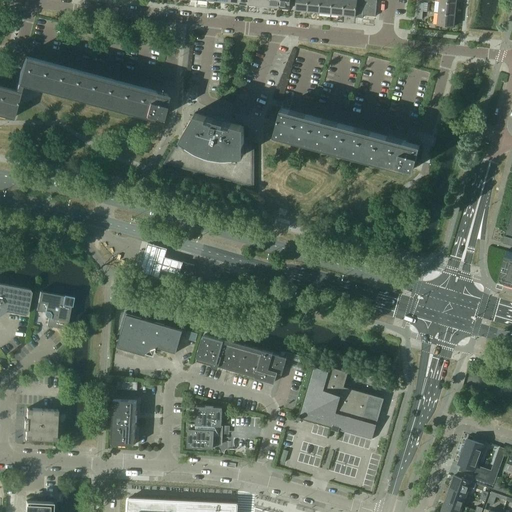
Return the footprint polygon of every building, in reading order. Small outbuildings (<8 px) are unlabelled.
[(279,0),(279,8),(290,9),(290,0),(279,0)] [(296,0),(295,10),(308,11),(308,0),(296,0)] [(308,0),(308,11),(320,12),(320,0),(308,0)] [(320,0),(320,12),(331,14),(332,0),(320,0)] [(332,0),(331,14),(343,15),(345,0),(332,0)] [(345,0),(343,15),(355,16),(356,16),(357,0),(345,0)] [(357,0),(356,16),(355,16),(355,17),(363,18),(364,15),(376,16),(377,0),(357,0)] [(440,1),(439,13),(455,14),(456,2),(440,1)] [(455,14),(439,13),(437,25),(454,27),(455,14)] [(17,82),(22,83),(152,117),(151,118),(152,118),(153,116),(161,118),(165,104),(173,106),(175,99),(174,98),(151,92),(152,89),(150,89),(150,90),(144,88),(25,56),(25,55),(17,82)] [(0,113),(12,117),(12,118),(13,118),(20,92),(0,86),(0,113)] [(403,140),(282,108),(282,107),(281,107),(274,134),(275,134),(404,168),(404,169),(405,169),(406,166),(414,169),(422,141),(413,139),(412,142),(403,140)] [(177,147),(176,146),(167,162),(253,185),(253,142),(244,140),(244,126),(232,122),(231,125),(229,125),(224,124),(225,120),(215,118),(214,121),(209,120),(209,119),(206,119),(207,116),(195,113),(181,137),(182,139),(177,147)] [(511,237),(506,236),(505,236),(503,243),(511,245),(511,237)] [(168,249),(148,243),(140,273),(160,279),(162,270),(178,274),(182,261),(167,258),(168,249)] [(499,275),(511,279),(511,252),(506,250),(499,275)] [(195,265),(182,261),(178,274),(176,283),(188,287),(195,265)] [(0,314),(6,311),(25,314),(28,312),(32,292),(30,289),(0,283),(0,314)] [(72,306),(74,296),(64,294),(64,295),(40,291),(36,310),(45,312),(45,314),(47,317),(49,317),(47,326),(66,329),(71,306),(72,306)] [(126,312),(120,332),(122,332),(117,347),(146,355),(147,353),(155,355),(157,347),(176,353),(183,330),(164,325),(164,323),(157,321),(157,322),(142,318),(142,317),(126,312)] [(188,332),(186,340),(196,343),(198,335),(188,332)] [(213,366),(214,367),(215,367),(216,367),(217,367),(218,367),(218,366),(219,366),(275,382),(278,372),(282,373),(287,358),(273,354),(273,353),(263,350),(263,351),(255,348),(255,347),(254,347),(254,348),(245,346),(246,345),(245,344),(245,346),(236,343),(236,342),(235,343),(227,341),(227,339),(226,339),(226,340),(205,334),(204,337),(203,336),(202,337),(204,337),(201,347),(200,346),(200,347),(201,347),(198,356),(197,356),(197,357),(198,357),(197,360),(212,364),(212,365),(213,366)] [(324,370),(313,366),(299,418),(372,439),(384,398),(344,386),(348,372),(329,366),(327,372),(324,371),(324,370)] [(137,400),(114,399),(112,443),(135,444),(137,400)] [(196,423),(189,423),(187,447),(213,448),(214,442),(220,442),(221,435),(223,407),(197,405),(196,423)] [(25,439),(56,440),(58,409),(27,408),(26,418),(25,418),(24,429),(26,429),(25,439)] [(462,445),(458,455),(461,456),(459,464),(461,464),(459,470),(486,480),(493,482),(494,483),(497,476),(498,472),(504,454),(507,449),(500,446),(498,452),(492,470),(490,476),(488,475),(488,473),(482,471),(484,467),(477,465),(481,454),(484,455),(486,448),(484,447),(485,444),(468,438),(465,446),(462,445)] [(510,471),(511,471),(511,454),(510,454),(503,473),(509,475),(510,471)] [(455,475),(450,487),(467,493),(469,486),(474,488),(476,483),(484,486),(484,485),(486,480),(459,470),(458,471),(459,471),(457,475),(455,475)] [(502,478),(497,476),(494,483),(492,488),(498,490),(502,478)] [(450,487),(446,499),(462,505),(467,493),(450,487)] [(507,500),(508,497),(491,491),(487,502),(494,504),(497,496),(507,500)] [(237,511),(238,504),(234,503),(229,503),(226,503),(219,503),(216,502),(208,502),(205,502),(198,502),(194,501),(190,501),(180,501),(169,500),(165,500),(157,499),(154,499),(147,499),(144,499),(136,498),(132,498),(128,498),(127,511),(237,511)] [(462,505),(446,499),(441,511),(459,511),(460,511),(464,511),(465,511),(468,507),(462,505)] [(25,511),(51,511),(53,502),(26,500),(25,511)]
